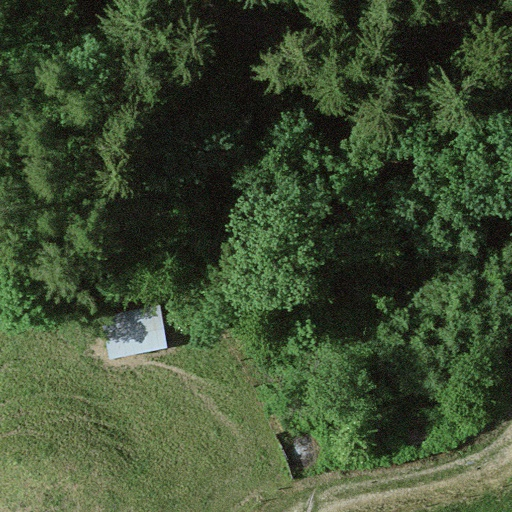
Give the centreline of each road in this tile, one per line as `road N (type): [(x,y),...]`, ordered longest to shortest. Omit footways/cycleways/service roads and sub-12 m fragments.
road 1 (track): [(184,0),(265,30),(317,35),(511,25)]
road 2 (track): [(511,436),(456,464),(333,488),(296,511)]
